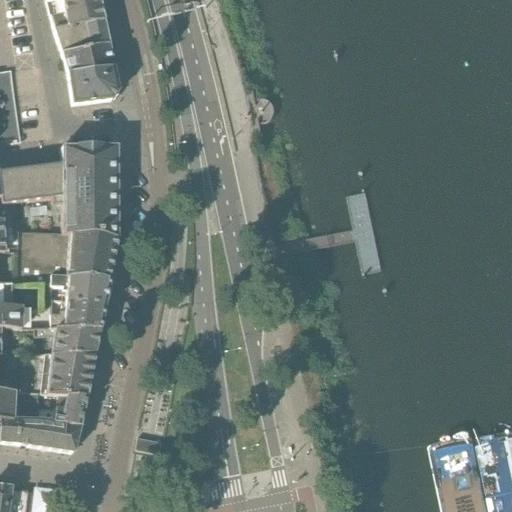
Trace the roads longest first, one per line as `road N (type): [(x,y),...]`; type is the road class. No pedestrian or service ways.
road 1 (secondary): [(286,511),(173,0)]
road 2 (secondary): [(197,186),(240,511)]
road 3 (residential): [(110,511),(150,297),(159,189)]
road 4 (secondary): [(157,0),(197,186)]
road 5 (residential): [(64,129),(33,0)]
road 6 (residential): [(155,122),(126,0)]
